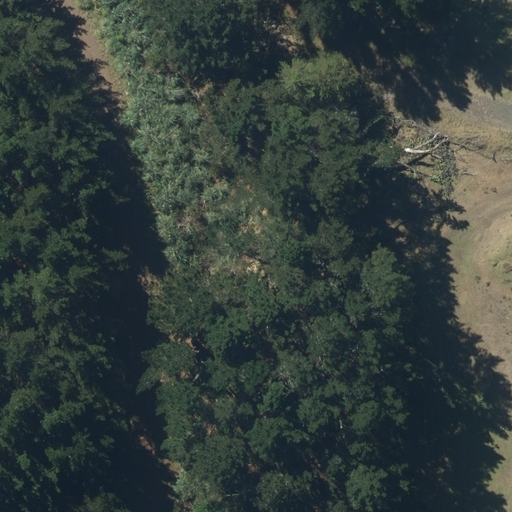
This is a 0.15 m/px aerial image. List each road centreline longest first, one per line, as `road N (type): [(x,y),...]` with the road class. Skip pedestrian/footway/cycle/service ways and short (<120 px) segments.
road 1 (unclassified): [(47,0),(110,126),(129,222),(139,511)]
road 2 (unclassified): [(511,118),(464,107),(383,69),(282,0)]
